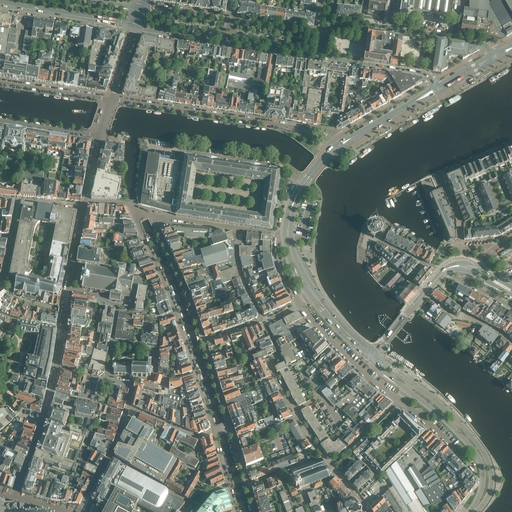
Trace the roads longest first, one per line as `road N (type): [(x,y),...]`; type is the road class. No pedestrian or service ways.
road 1 (residential): [(128,205),(175,312),(213,431)]
road 2 (residential): [(333,145),(296,127),(111,99)]
road 3 (residential): [(134,29),(319,57)]
road 4 (unclassified): [(475,511),(491,493),(489,460),(413,383)]
road 5 (residential): [(399,399),(322,333),(301,303)]
road 6 (residential): [(0,4),(134,29)]
road 7 (residential): [(117,306),(68,289),(83,207)]
road 8 (residential): [(202,339),(154,215)]
road 9 (tertiary): [(373,354),(443,272),(460,265)]
road 10 (residential): [(319,57),(418,72),(435,84)]
